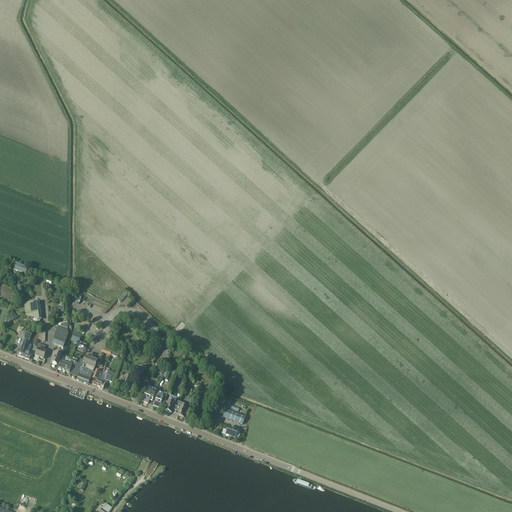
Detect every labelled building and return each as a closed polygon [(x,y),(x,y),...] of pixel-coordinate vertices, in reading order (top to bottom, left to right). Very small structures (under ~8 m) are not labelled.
[(28,269),(16,265),(14,271),(25,276),(28,269)] [(58,284),(46,280),(45,283),(47,284),(46,286),(50,287),(51,286),(57,288),(58,284)] [(17,293),(20,303),(24,301),(23,299),(26,298),(24,295),(22,295),(21,292),(19,292),(17,293)] [(24,304),(26,317),(42,321),(41,318),(39,302),(24,304)] [(54,338),(55,338),(52,345),(62,348),(64,342),(66,336),(71,338),(71,339),(79,342),(81,336),(75,333),(75,328),(71,329),(71,325),(66,326),(66,325),(59,326),(54,338)] [(19,349),(17,355),(22,357),(28,344),(29,341),(32,335),(26,333),(23,339),(24,339),(23,342),(22,342),(19,349)] [(28,353),(31,345),(28,344),(22,357),(23,358),(29,360),(30,357),(31,354),(28,353)] [(45,347),(38,344),(38,345),(36,349),(38,349),(35,357),(43,360),(46,353),(43,352),(45,347)] [(172,350),(171,350),(168,347),(156,364),(160,367),(166,358),(168,360),(171,356),(169,354),(170,352),(171,352),(172,350)] [(50,358),(54,359),(52,365),(57,367),(61,357),(52,353),(50,358)] [(91,377),(97,361),(86,356),(84,362),(81,360),(79,364),(75,363),(71,374),(70,375),(77,377),(78,378),(77,380),(88,384),(91,378),(91,377)] [(68,365),(69,365),(71,361),(68,360),(67,364),(61,362),(58,369),(66,372),(68,365)] [(71,374),(75,363),(71,361),(69,365),(68,365),(66,372),(71,374)] [(139,366),(135,375),(142,378),(146,369),(139,366)] [(97,388),(102,375),(102,374),(101,374),(102,373),(99,372),(97,379),(94,378),(92,385),(97,387),(97,388)] [(112,382),(115,375),(115,374),(108,372),(107,374),(104,373),(103,375),(102,375),(97,388),(103,390),(105,383),(107,383),(108,381),(112,382)] [(125,375),(121,385),(128,388),(133,378),(125,375)] [(156,391),(153,389),(148,388),(146,391),(147,391),(142,402),(148,404),(150,396),(153,397),(156,391)] [(164,402),(167,395),(164,394),(163,397),(158,395),(153,406),(159,408),(162,401),(164,402)] [(177,408),(179,403),(176,402),(176,399),(171,397),(170,399),(165,411),(171,413),(174,407),(177,408)] [(188,407),(179,403),(177,408),(180,410),(178,416),(184,418),(188,407)] [(245,418),(236,415),(226,411),(223,418),(242,426),(245,418)] [(225,435),(229,436),(229,438),(231,438),(231,437),(235,439),(235,438),(237,439),(238,438),(239,438),(240,436),(239,434),(239,433),(237,433),(238,432),(228,428),(225,435)]
